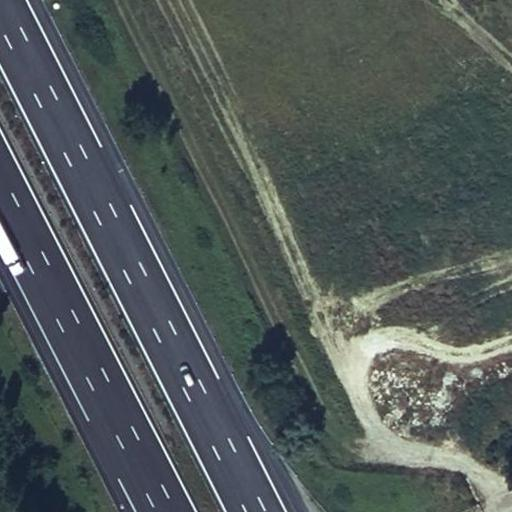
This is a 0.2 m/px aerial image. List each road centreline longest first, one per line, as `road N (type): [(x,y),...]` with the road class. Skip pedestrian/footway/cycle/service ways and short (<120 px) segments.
road 1 (motorway): [(257,511),(0,6)]
road 2 (motorway): [(0,186),(167,511)]
